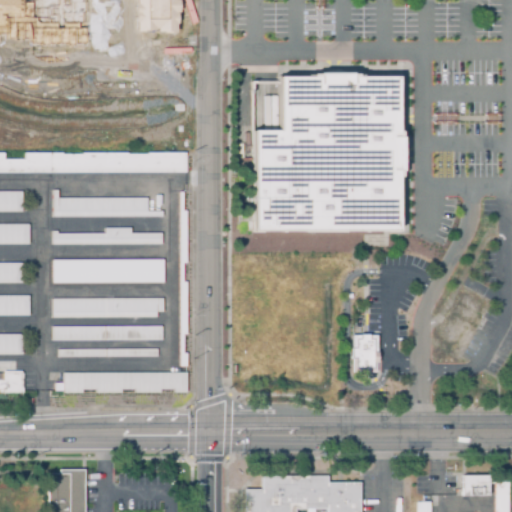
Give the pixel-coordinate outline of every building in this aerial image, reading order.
[(83,0),(83,43),(73,43),(73,45),(62,45),(62,43),(45,43),(45,45),(36,45),(36,43),(28,43),(28,39),(18,39),(18,40),(11,40),(11,39),(3,39),(3,33),(0,33),(0,0),(18,0),(18,2),(27,2),(27,0),(83,0)] [(174,0),(174,13),(173,13),(173,22),(171,22),(171,31),(162,31),(162,30),(156,30),(156,29),(136,29),(135,29),(135,0),(174,0)] [(393,78),(274,78),(275,130),(249,130),(249,230),(394,230),(393,78)] [(2,395),(2,392),(0,391),(0,154),(4,154),(4,160),(23,161),(23,154),(115,153),(114,156),(146,156),(146,154),(185,153),(185,174),(0,174),(0,374),(22,374),(22,394),(2,395)] [(23,213),(0,213),(0,192),(22,192),(23,213)] [(162,218),(53,218),(53,192),(58,192),(58,199),(147,199),(147,212),(162,212),(162,218)] [(28,246),(0,246),(0,225),(28,225),(28,246)] [(161,245),(52,246),(52,232),(57,232),(57,235),(105,235),(105,229),(131,229),(131,234),(161,234),(161,245)] [(165,286),(55,286),(55,260),(165,260),(165,286)] [(22,285),(0,285),(0,264),(22,264),(22,285)] [(29,317),(0,317),(0,297),(29,297),(29,317)] [(52,319),(52,300),(163,299),(164,313),(156,313),(156,318),(52,319)] [(161,342),(52,342),(52,328),(161,327),(161,342)] [(23,356),(0,356),(0,335),(23,335),(23,356)] [(374,335),(349,335),(349,371),(374,371),(374,335)] [(57,359),(57,351),(157,350),(157,358),(57,359)] [(186,394),(174,394),(174,391),(160,391),(160,394),(133,394),(133,391),(121,391),(121,394),(94,394),(94,391),(82,391),(82,394),(62,394),(62,374),(186,374),(186,394)] [(83,511),(46,511),(46,474),(58,474),(58,470),(83,470),(83,511)] [(244,511),(244,491),(262,491),(262,478),(327,477),(327,485),(358,484),(358,511),(327,511),(327,510),(295,510),(295,511),(244,511)] [(461,497),(461,477),(488,477),(488,497),(461,497)] [(508,511),(495,511),(495,484),(508,484),(508,511)] [(429,511),(416,511),(416,503),(429,503),(429,511)]
